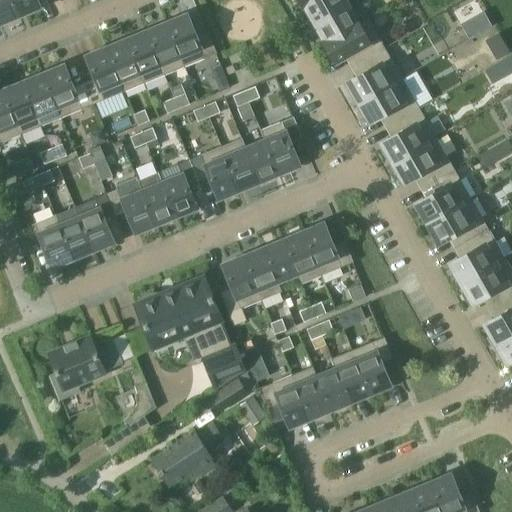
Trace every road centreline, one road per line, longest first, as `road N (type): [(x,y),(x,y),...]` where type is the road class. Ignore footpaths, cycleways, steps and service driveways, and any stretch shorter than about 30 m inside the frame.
road 1 (residential): [(488,380),(303,459),(318,496),(508,415)]
road 2 (residential): [(20,289),(29,311),(366,167)]
road 3 (residential): [(366,167),(488,380)]
road 4 (residential): [(0,55),(134,0)]
road 5 (residential): [(303,58),(366,167)]
